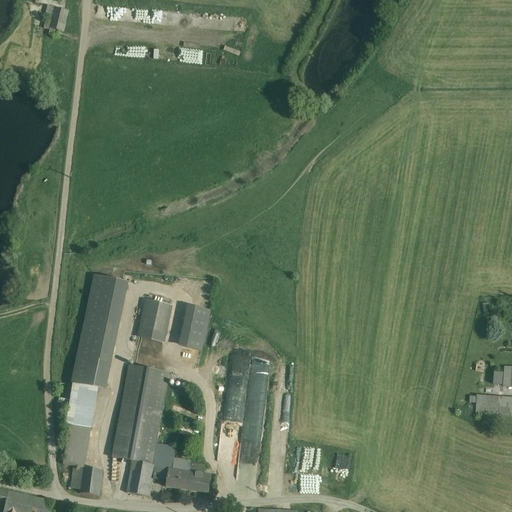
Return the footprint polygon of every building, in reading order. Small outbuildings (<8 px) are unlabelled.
[(51,29),(57,8),(48,6),(44,20),(47,20),(45,27),(51,29)] [(64,32),(70,12),(57,8),(51,29),(49,35),(57,37),(59,31),(64,32)] [(130,24),(170,30),(171,18),(132,12),(130,24)] [(123,284),(96,278),(79,357),(106,363),(123,284)] [(129,285),(123,284),(106,363),(112,364),(129,285)] [(172,307),(147,302),(141,329),(166,335),(172,307)] [(209,309),(187,305),(178,346),(200,350),(209,309)] [(166,335),(141,329),(140,338),(164,343),(166,335)] [(106,363),(79,357),(73,386),(74,386),(98,390),(107,391),(112,364),(106,363)] [(170,374),(130,367),(113,458),(133,462),(133,461),(153,465),(155,456),(157,445),(167,389),(170,374)] [(505,373),(495,373),(495,386),(504,386),(505,373)] [(70,425),(91,429),(98,390),(74,386),(72,400),(71,406),(68,425),(70,425)] [(511,397),(477,395),(476,413),(511,415),(511,397)] [(91,429),(70,425),(64,465),(75,467),(85,468),(91,429)] [(171,458),(170,470),(174,471),(177,448),(157,445),(155,456),(159,457),(159,456),(171,458)] [(171,458),(159,456),(159,457),(155,456),(153,465),(154,465),(153,469),(170,471),(170,470),(171,458)] [(153,465),(133,461),(133,462),(128,493),(150,498),(153,480),(154,477),(152,477),(153,469),(154,465),(153,465)] [(193,464),(192,473),(205,475),(206,466),(193,464)] [(81,494),(100,497),(104,471),(85,468),(75,467),(72,489),(81,490),(81,494)] [(170,471),(153,469),(152,477),(154,477),(153,480),(168,482),(170,471)] [(174,471),(170,470),(170,471),(168,482),(167,488),(181,490),(181,488),(188,489),(188,491),(189,491),(192,473),(174,471)] [(205,475),(192,473),(189,491),(208,493),(209,494),(211,476),(205,475)] [(9,492),(0,490),(0,507),(5,509),(9,492)] [(50,511),(53,502),(9,492),(5,509),(4,511),(50,511)]
